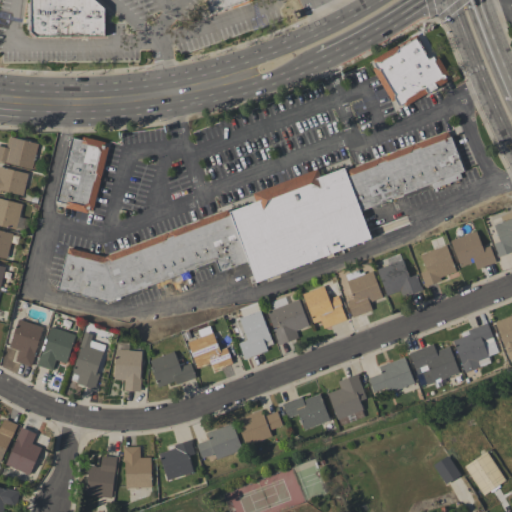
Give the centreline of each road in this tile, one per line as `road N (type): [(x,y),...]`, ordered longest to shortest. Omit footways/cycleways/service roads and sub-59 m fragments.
road 1 (residential): [(511,285),(157,422),(66,418),(0,384)]
road 2 (primary): [(0,99),(116,101),(224,82)]
road 3 (primary): [(372,0),(253,55),(224,82)]
road 4 (primary): [(320,62),(436,0)]
